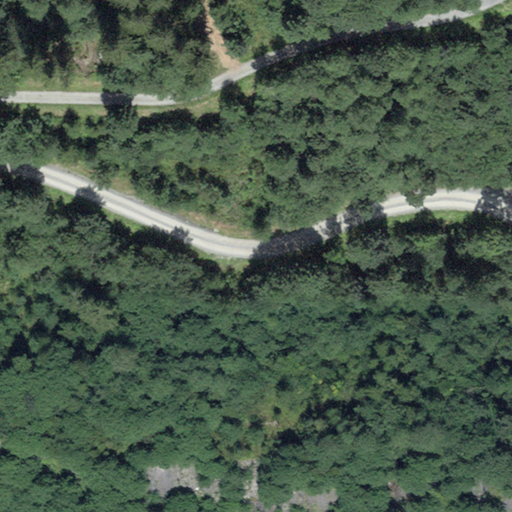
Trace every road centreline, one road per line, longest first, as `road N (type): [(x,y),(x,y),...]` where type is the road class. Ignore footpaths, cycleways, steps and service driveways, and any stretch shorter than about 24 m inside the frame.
road 1 (track): [(511,210),(473,197),(390,205),(260,259),(0,154)]
road 2 (track): [(269,56),(178,100),(0,98)]
road 3 (track): [(494,0),(468,14),(269,56)]
